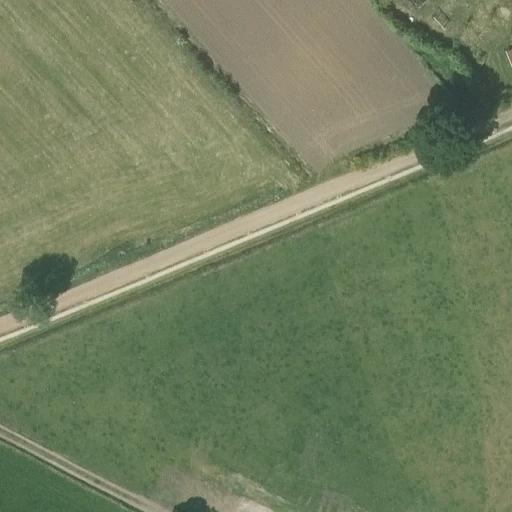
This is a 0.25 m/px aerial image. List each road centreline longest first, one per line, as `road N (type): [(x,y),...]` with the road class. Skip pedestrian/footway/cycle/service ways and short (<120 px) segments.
road 1 (track): [(511,115),(0,320)]
road 2 (track): [(0,428),(160,511)]
